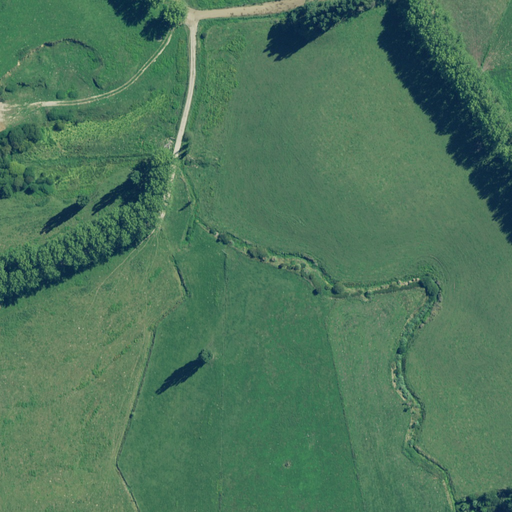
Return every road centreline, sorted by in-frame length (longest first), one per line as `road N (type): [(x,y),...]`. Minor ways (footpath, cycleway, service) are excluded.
road 1 (track): [(0,274),(154,207),(186,77),(186,9)]
road 2 (track): [(438,0),(511,112)]
road 3 (track): [(186,9),(312,0)]
